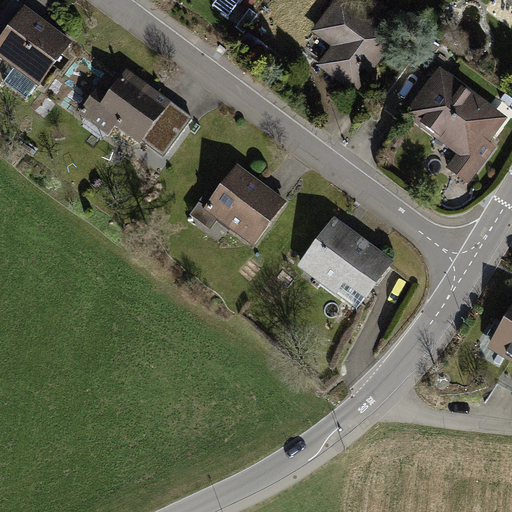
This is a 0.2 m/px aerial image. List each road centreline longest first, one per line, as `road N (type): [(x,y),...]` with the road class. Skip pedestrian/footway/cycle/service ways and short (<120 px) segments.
road 1 (residential): [(108,0),(468,268)]
road 2 (residential): [(369,400),(298,454),(185,511)]
road 3 (residential): [(468,268),(369,400)]
road 4 (residential): [(369,400),(511,428)]
